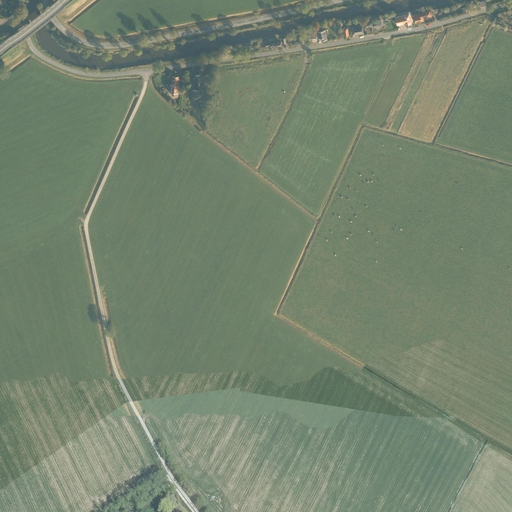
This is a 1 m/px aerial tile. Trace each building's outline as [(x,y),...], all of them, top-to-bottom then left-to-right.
[(13,7),(12,5),(8,9),(12,14),(19,8),(16,4),(13,7)] [(415,23),(424,20),(423,17),(426,16),(426,17),(432,16),(430,9),(421,12),(421,13),(413,15),(415,23)] [(403,14),(395,16),(397,23),(404,21),(404,23),(406,23),(406,25),(412,23),(411,22),(411,21),(412,21),(411,15),(410,15),(404,17),(403,14)] [(353,27),(354,35),(364,33),(363,29),(364,29),(365,27),(373,26),(372,20),(364,21),(364,25),(362,25),(353,27)] [(322,30),(321,29),(323,28),(322,26),(318,27),(319,31),(317,31),(318,38),(321,38),(322,40),(327,39),(326,33),(328,33),(327,29),(323,30),(322,30)] [(351,33),(350,26),(341,28),(343,35),(344,35),(344,36),(349,35),(349,34),(351,33)] [(302,32),(296,33),(296,36),(291,36),(292,45),(303,43),(302,32)] [(286,43),(285,37),(282,38),(281,38),(269,39),(269,41),(265,42),(266,46),(270,46),(270,47),(282,46),(281,41),(282,41),(283,43),(286,43)] [(199,96),(198,89),(203,89),(202,80),(201,80),(200,75),(195,75),(195,78),(194,78),(195,90),(191,90),(192,97),(199,96)] [(174,92),(178,92),(179,85),(179,79),(178,79),(178,76),(174,76),(173,78),(172,78),(171,84),(170,84),(169,91),(174,92)]
